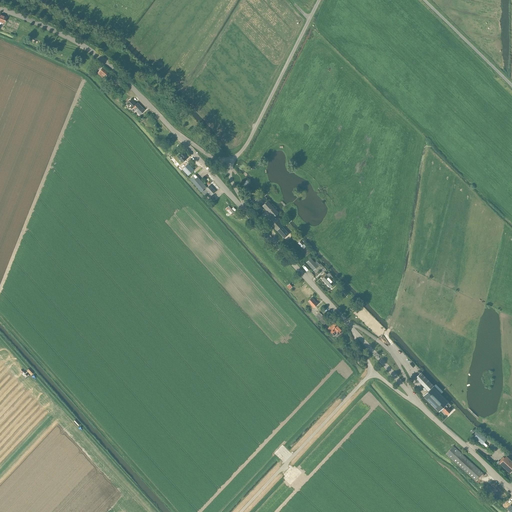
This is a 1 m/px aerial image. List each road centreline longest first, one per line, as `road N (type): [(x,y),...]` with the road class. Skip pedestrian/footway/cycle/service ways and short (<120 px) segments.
road 1 (tertiary): [(0,8),(70,38),(110,66),(350,326)]
road 2 (track): [(179,511),(0,313)]
road 3 (track): [(0,341),(155,511)]
road 4 (unclassified): [(240,511),(372,371)]
road 5 (tertiary): [(418,404),(509,489)]
